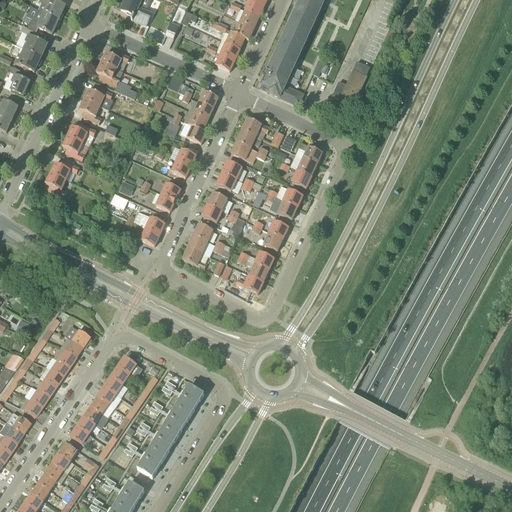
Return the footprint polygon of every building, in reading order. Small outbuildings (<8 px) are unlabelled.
[(61,16),(65,8),(48,0),(41,0),(39,4),(42,5),(39,13),(61,22),(63,17),(61,16)] [(146,14),(151,1),(148,0),(126,0),(121,12),(133,18),(131,22),(132,23),(133,22),(146,28),(151,16),(146,14)] [(264,9),(268,0),(246,0),(246,1),(250,2),(264,9)] [(296,0),(294,5),(294,6),(298,8),(290,25),(310,34),(325,0),(296,0)] [(250,2),(245,13),(259,20),(264,9),(250,2)] [(236,23),(240,24),(239,25),(254,31),(259,20),(245,13),(240,11),(231,7),(230,10),(239,14),(236,23)] [(38,30),(52,36),(56,28),(58,29),(61,22),(39,13),(34,23),(31,21),(27,30),(36,34),(38,30)] [(181,25),(186,28),(188,28),(190,22),(195,24),(198,19),(186,14),(181,25)] [(174,41),(179,29),(171,25),(166,37),(174,41)] [(219,25),(217,28),(214,26),(212,29),(220,33),(223,27),(219,25)] [(239,25),(234,36),(245,41),(249,43),(254,31),(239,25)] [(290,25),(278,52),(297,62),(310,34),(290,25)] [(41,59),(48,46),(34,40),(36,34),(27,30),(23,28),(21,34),(22,34),(16,48),(22,51),(41,59)] [(188,29),(188,28),(186,28),(183,35),(190,38),(194,31),(188,29)] [(231,34),(227,32),(226,32),(225,35),(221,44),(226,46),(240,52),(245,41),(234,36),(231,34)] [(226,46),(221,57),(235,63),(240,52),(226,46)] [(217,55),(207,50),(206,54),(215,58),(215,57),(220,59),(215,68),(216,68),(230,74),(235,63),(221,57),(217,55)] [(15,65),(34,74),(41,59),(22,51),(15,65)] [(127,65),(130,60),(113,52),(111,57),(106,55),(101,65),(117,72),(121,63),(127,65)] [(267,95),(298,109),(303,97),(285,88),(297,62),(278,52),(268,74),(266,73),(265,74),(260,85),(262,86),(260,91),(267,95)] [(0,63),(9,68),(13,61),(1,56),(0,58),(0,63)] [(319,62),(315,70),(321,73),(325,65),(319,62)] [(123,75),(117,73),(117,72),(101,65),(96,75),(101,77),(99,82),(116,90),(115,93),(134,102),(137,96),(130,93),(132,90),(119,84),(123,75)] [(4,89),(11,92),(23,98),(30,84),(17,78),(20,73),(12,69),(10,75),(11,75),(4,89)] [(338,108),(351,114),(367,80),(353,74),(347,88),(340,102),(338,108)] [(340,102),(347,88),(340,85),(333,99),(340,102)] [(184,98),(190,100),(194,93),(181,87),(180,90),(170,86),(168,90),(184,98)] [(113,97),(96,89),(94,94),(89,92),(84,102),(100,109),(104,100),(110,102),(113,97)] [(218,100),(204,93),(199,105),(213,111),(218,100)] [(0,116),(13,123),(16,116),(15,115),(18,109),(0,100),(0,116)] [(84,114),(82,119),(99,127),(102,121),(96,119),(100,109),(84,102),(79,112),(84,114)] [(157,102),(153,110),(159,113),(163,104),(157,102)] [(199,105),(194,116),(208,122),(213,111),(199,105)] [(10,129),(13,123),(0,116),(0,131),(6,135),(9,129),(10,129)] [(208,122),(194,116),(189,127),(193,129),(203,134),(203,133),(208,122)] [(262,142),(265,135),(267,136),(269,131),(247,121),(242,133),(262,142)] [(96,134),(79,126),(77,131),(72,129),(67,139),(83,146),(88,136),(93,139),(96,134)] [(118,131),(108,127),(105,134),(115,138),(118,131)] [(187,141),(201,147),(207,135),(203,133),(203,134),(193,129),(187,141)] [(236,145),(250,151),(253,146),(259,149),(262,142),(242,133),(236,145)] [(278,149),(283,138),(277,135),(272,146),(278,149)] [(297,143),(286,138),(280,151),(291,155),(297,143)] [(67,151),(65,156),(82,164),(85,158),(79,156),(83,146),(67,139),(63,149),(67,151)] [(236,145),(231,156),(245,163),(250,151),(236,145)] [(322,156),(315,152),(301,146),(295,158),(303,161),(317,168),(322,156)] [(260,149),(258,155),(266,158),(268,153),(260,149)] [(191,169),(196,158),(182,152),(177,163),(191,169)] [(162,162),(164,157),(158,154),(155,153),(153,158),(162,162)] [(274,162),(283,166),(287,157),(278,153),(274,162)] [(303,161),(295,158),(290,169),(298,173),(312,179),(317,168),(303,161)] [(79,171),(62,163),(60,168),(55,166),(50,176),(66,183),(71,174),(76,176),(79,171)] [(172,175),(186,181),(191,169),(177,163),(172,175)] [(242,170),(228,164),(222,176),(236,182),(242,170)] [(281,166),(280,170),(288,174),(290,169),(282,166),(281,166)] [(292,185),(306,191),(312,179),(298,173),(292,185)] [(117,184),(119,178),(113,175),(110,180),(117,184)] [(48,193),(65,201),(68,195),(62,193),(66,183),(50,176),(46,186),(50,188),(48,193)] [(222,176),(217,188),(230,194),(236,182),(222,176)] [(265,180),(259,177),(256,183),(262,186),(265,180)] [(244,186),(252,189),(260,193),(262,188),(246,181),(244,186)] [(124,184),(120,194),(131,198),(135,189),(124,184)] [(175,203),(181,192),(167,186),(161,197),(175,203)] [(244,186),(242,190),(250,194),(252,189),(244,186)] [(267,197),(276,200),(279,195),(270,192),(267,197)] [(289,192),(283,204),(297,211),(303,199),(289,192)] [(227,201),(213,195),(208,207),(222,213),(227,201)] [(115,197),(110,206),(124,213),(129,203),(115,197)] [(156,209),(170,215),(175,203),(161,197),(156,209)] [(276,201),(267,197),(265,202),(273,205),(274,206),(276,201)] [(278,216),(292,223),(297,211),(283,204),(278,216)] [(208,207),(202,219),(216,225),(222,213),(208,207)] [(238,221),(240,215),(231,212),(229,217),(238,221)] [(236,225),(238,221),(229,217),(227,222),(236,225)] [(165,226),(151,220),(146,231),(160,237),(165,226)] [(239,240),(245,224),(238,221),(236,225),(235,226),(234,225),(231,232),(229,232),(228,235),(239,240)] [(253,228),(262,232),(264,227),(256,223),(253,228)] [(283,242),(288,230),(274,223),(269,235),(283,242)] [(213,233),(199,226),(194,238),(207,244),(213,233)] [(262,232),(253,228),(251,233),(260,237),(262,232)] [(146,231),(143,237),(139,235),(136,240),(141,242),(140,242),(155,249),(160,237),(146,231)] [(263,247),(277,254),(283,242),(269,235),(263,247)] [(188,250),(202,256),(207,244),(194,238),(188,250)] [(215,248),(223,252),(226,247),(225,247),(217,243),(215,248)] [(221,257),(223,252),(215,248),(213,253),(221,257)] [(202,256),(188,250),(183,262),(204,272),(207,267),(205,266),(209,260),(202,256)] [(249,258),(241,255),(239,259),(247,263),(249,258)] [(260,255),(254,266),(269,273),(274,261),(260,255)] [(247,263),(239,259),(237,264),(245,268),(247,263)] [(213,276),(219,279),(223,270),(224,267),(219,264),(213,276)] [(254,266),(249,278),(263,285),(269,273),(254,266)] [(241,275),(236,287),(258,297),(263,285),(249,278),(241,275)] [(34,310),(29,317),(36,322),(41,315),(34,310)] [(54,321),(47,331),(53,334),(60,324),(54,321)] [(25,325),(20,336),(26,338),(31,328),(25,325)] [(47,331),(41,341),(46,344),(53,334),(47,331)] [(77,334),(70,344),(82,352),(85,347),(87,349),(91,343),(89,342),(89,341),(77,334)] [(46,344),(41,341),(34,351),(39,354),(46,344)] [(70,344),(67,342),(66,341),(60,351),(59,351),(61,352),(75,362),(82,352),(70,344)] [(19,354),(24,346),(18,343),(14,351),(19,354)] [(34,351),(27,361),(32,364),(39,354),(34,351)] [(59,351),(53,361),(68,371),(75,362),(61,352),(59,351)] [(129,377),(136,367),(125,359),(118,369),(129,377)] [(27,361),(21,371),(26,374),(32,364),(27,361)] [(68,371),(53,361),(46,371),(47,372),(62,381),(68,371)] [(7,371),(14,374),(17,370),(6,365),(4,369),(4,370),(7,371)] [(123,387),(129,377),(118,369),(111,379),(123,387)] [(0,393),(14,374),(7,371),(0,381),(0,393)] [(21,371),(14,380),(19,384),(26,374),(21,371)] [(39,381),(55,391),(62,381),(47,372),(46,371),(39,380),(40,380),(39,381)] [(146,388),(151,392),(158,382),(153,378),(146,388)] [(104,389),(116,397),(123,387),(111,379),(104,389)] [(14,380),(7,390),(12,394),(19,384),(14,380)] [(48,401),(55,391),(39,381),(33,391),(48,401)] [(170,393),(167,396),(170,398),(176,389),(173,387),(171,390),(170,393)] [(139,398),(144,402),(151,392),(146,388),(139,398)] [(176,409),(191,418),(204,397),(189,388),(176,409)] [(48,401),(33,391),(30,389),(24,399),(41,411),(48,401)] [(98,399),(109,407),(116,397),(104,389),(98,399)] [(5,404),(12,394),(7,390),(0,400),(5,404)] [(139,398),(132,408),(138,412),(144,402),(139,398)] [(19,411),(34,421),(41,411),(24,399),(20,404),(23,406),(19,411)] [(102,417),(106,420),(113,410),(109,407),(98,399),(91,409),(102,417)] [(157,413),(155,417),(158,418),(163,409),(160,407),(158,411),(157,413)] [(138,412),(132,408),(125,418),(131,422),(138,412)] [(96,427),(102,417),(91,409),(84,419),(96,427)] [(178,439),(184,428),(191,418),(176,409),(163,430),(178,439)] [(23,438),(30,428),(12,416),(5,426),(23,438)] [(125,418),(119,428),(124,432),(131,422),(125,418)] [(89,437),(96,427),(84,419),(77,429),(89,437)] [(16,448),(23,438),(5,426),(0,433),(0,436),(1,437),(16,448)] [(124,432),(119,428),(112,438),(117,442),(124,432)] [(144,434),(142,437),(145,439),(150,430),(148,428),(146,431),(144,434)] [(77,429),(70,439),(86,450),(93,439),(89,437),(77,429)] [(165,460),(171,449),(178,439),(163,430),(151,451),(165,460)] [(16,448),(1,437),(0,438),(0,451),(9,458),(16,448)] [(112,438),(105,448),(110,452),(117,442),(112,438)] [(59,456),(70,464),(77,454),(64,444),(60,450),(62,451),(59,456)] [(104,462),(110,452),(105,448),(98,458),(104,462)] [(132,454),(129,458),(132,459),(138,450),(135,449),(133,452),(132,454)] [(0,465),(2,468),(9,458),(0,451),(0,465)] [(152,480),(159,470),(165,460),(151,451),(138,471),(152,480)] [(52,466),(68,476),(75,466),(70,464),(59,456),(52,466)] [(87,475),(92,479),(99,468),(94,465),(95,464),(89,460),(84,467),(90,471),(87,475)] [(45,476),(61,486),(68,476),(52,466),(45,476)] [(80,485),(85,489),(92,479),(87,475),(80,485)] [(50,493),(54,496),(61,486),(45,476),(38,486),(50,493)] [(110,490),(108,493),(111,495),(116,486),(113,484),(111,487),(110,490)] [(74,495),(79,499),(85,489),(80,485),(74,495)] [(126,511),(132,511),(137,504),(144,494),(129,485),(117,506),(126,511)] [(32,496),(43,503),(50,493),(38,486),(32,496)] [(72,509),(79,499),(74,495),(71,498),(67,495),(62,502),(67,505),(72,509)] [(34,511),(37,511),(43,503),(32,496),(25,506),(34,511)]
